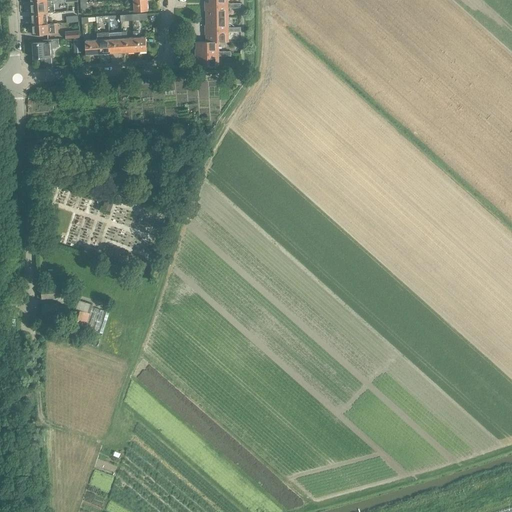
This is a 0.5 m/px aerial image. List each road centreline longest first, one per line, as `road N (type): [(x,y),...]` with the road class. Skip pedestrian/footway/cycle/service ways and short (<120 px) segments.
road 1 (residential): [(34,330),(17,78)]
road 2 (residential): [(17,78),(160,69),(169,51),(168,0)]
road 3 (track): [(16,511),(46,460),(34,330)]
road 4 (track): [(204,166),(259,65),(260,0)]
